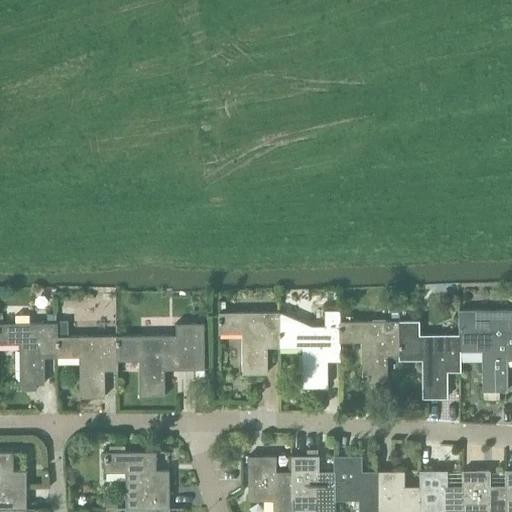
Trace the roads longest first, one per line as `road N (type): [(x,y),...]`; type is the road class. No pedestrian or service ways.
road 1 (residential): [(511,435),(183,422)]
road 2 (residential): [(183,422),(60,424)]
